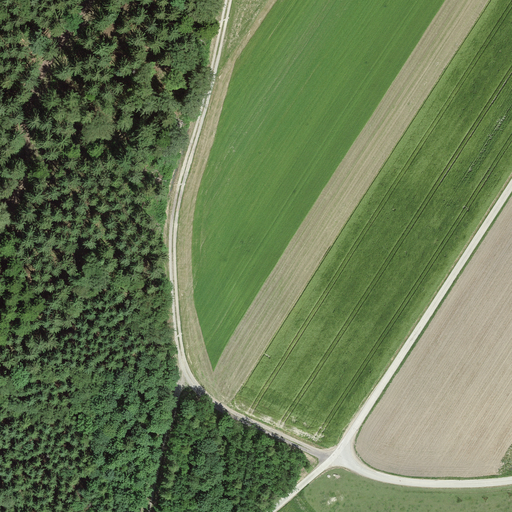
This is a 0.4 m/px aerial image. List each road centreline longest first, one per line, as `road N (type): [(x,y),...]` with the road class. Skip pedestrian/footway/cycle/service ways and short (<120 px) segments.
road 1 (track): [(335,456),(198,395),(184,366),(173,230),(230,0)]
road 2 (track): [(511,182),(335,456),(270,511)]
road 3 (track): [(335,456),(399,480),(511,479)]
road 4 (track): [(150,511),(184,366)]
road 5 (track): [(31,94),(24,166),(0,220)]
